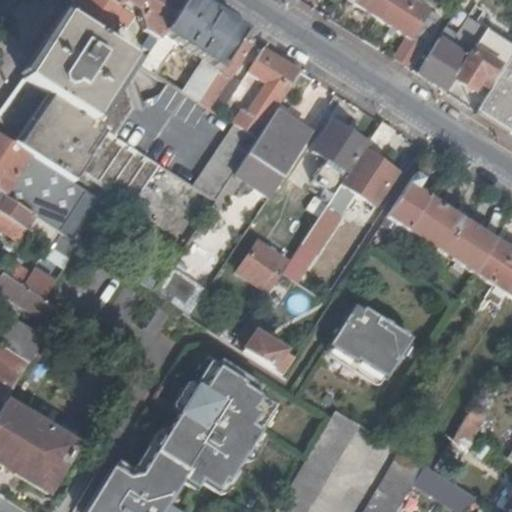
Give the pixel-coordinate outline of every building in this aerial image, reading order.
[(127,17),(101,0),(75,0),(65,16),(110,45),(114,39),(103,31),(110,20),(121,27),(127,17)] [(101,0),(127,17),(130,13),(136,14),(141,28),(149,34),(143,45),(151,51),(162,33),(183,0),(101,0)] [(186,0),(183,0),(162,33),(178,44),(206,62),(186,94),(199,102),(214,77),(224,62),(241,35),(186,0)] [(348,0),(407,40),(393,61),(405,68),(437,19),(408,0),(348,0)] [(464,0),(464,1),(458,12),(466,18),(477,0),(464,0)] [(110,45),(65,16),(22,80),(113,137),(130,111),(119,78),(132,59),(118,50),(110,45)] [(458,32),(449,26),(417,76),(446,94),(454,82),(486,31),(466,18),(458,32)] [(511,56),(511,47),(486,31),(454,82),(473,94),(482,80),(493,87),(511,56)] [(162,33),(151,51),(142,66),(158,76),(178,44),(162,33)] [(254,44),(241,35),(224,62),(237,70),(254,44)] [(122,44),(114,39),(110,45),(118,50),(122,44)] [(246,113),(242,110),(232,124),(233,124),(257,140),(273,116),(301,74),(265,51),(248,77),(263,87),(246,113)] [(511,56),(493,87),(476,114),(511,136),(511,135),(511,56)] [(237,70),(224,62),(214,77),(227,86),(237,70)] [(227,86),(214,77),(199,102),(211,110),(227,86)] [(22,80),(0,112),(0,137),(72,182),(80,172),(134,205),(159,167),(113,137),(22,80)] [(273,116),(257,140),(231,178),(239,184),(253,192),(266,172),(281,181),(283,178),(310,140),(273,116)] [(257,140),(233,124),(192,188),(214,202),(222,191),(231,178),(257,140)] [(367,149),(347,178),(288,268),(283,275),(293,282),(299,286),(303,279),(300,277),(314,255),(316,255),(337,222),(334,219),(350,194),(374,209),(395,177),(374,164),(395,134),(382,126),(367,149)] [(331,126),(312,156),(347,178),(367,149),(331,126)] [(0,137),(0,194),(75,243),(103,202),(72,182),(0,137)] [(438,162),(428,156),(385,221),(392,225),(406,235),(429,200),(418,193),(438,162)] [(239,184),(231,178),(222,191),(231,196),(239,184)] [(283,178),(281,181),(265,206),(280,217),(298,189),(283,178)] [(0,194),(0,213),(28,231),(51,246),(70,258),(78,245),(75,243),(0,194)] [(429,200),(406,235),(475,279),(497,245),(429,200)] [(0,213),(0,240),(3,237),(0,234),(0,226),(22,240),(28,231),(0,213)] [(392,225),(385,221),(368,248),(375,252),(392,225)] [(54,283),(42,301),(62,315),(89,332),(118,286),(171,320),(178,310),(176,309),(154,294),(78,245),(70,258),(97,276),(89,288),(79,282),(70,293),(54,283)] [(511,292),(511,254),(497,245),(475,279),(507,300),(511,292)] [(257,247),(238,276),(269,297),(283,275),(288,268),(257,247)] [(32,274),(7,258),(0,268),(0,274),(3,276),(22,289),(32,274)] [(34,270),(32,274),(22,289),(42,301),(54,283),(34,270)] [(0,291),(5,295),(4,297),(53,330),(62,315),(42,301),(22,289),(3,276),(0,281),(0,291)] [(289,289),(295,292),(299,286),(293,282),(289,289)] [(154,294),(176,309),(178,310),(191,319),(197,309),(160,285),(154,294)] [(351,311),(325,351),(352,368),(353,365),(382,384),(407,344),(360,314),(359,317),(351,311)] [(45,341),(17,323),(0,347),(29,366),(45,341)] [(251,343),(244,353),(257,361),(273,372),(277,367),(286,353),(257,333),(251,343)] [(251,343),(242,337),(235,347),(244,353),(251,343)] [(511,345),(503,340),(490,361),(499,366),(511,345)] [(22,378),(0,363),(0,405),(3,408),(7,400),(22,378)] [(165,511),(182,485),(195,493),(200,485),(216,495),(223,483),(228,486),(259,434),(257,433),(272,409),(253,397),(258,390),(218,366),(202,393),(194,388),(178,418),(176,417),(139,480),(129,486),(126,484),(108,511),(165,511)] [(286,373),(277,367),(273,372),(282,378),(286,373)] [(0,465),(49,497),(80,446),(7,400),(3,408),(0,411),(0,465)] [(485,418),(472,410),(458,433),(471,441),(485,418)] [(308,511),(361,428),(337,413),(276,511),(308,511)] [(471,441),(458,433),(450,447),(463,455),(471,441)] [(406,458),(402,455),(367,511),(399,511),(417,484),(425,470),(406,458)] [(433,475),(425,470),(417,484),(425,489),(434,476),(433,475)]
